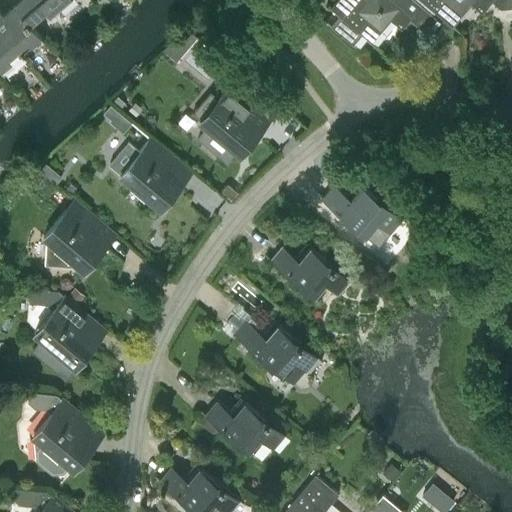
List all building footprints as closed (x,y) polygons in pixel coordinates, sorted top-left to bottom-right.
[(49,14),(65,0),(14,0),(11,3),(29,24),(30,23),(45,10),(49,14)] [(435,16),(421,4),(416,0),(335,0),(331,5),(328,2),(327,3),(339,13),(331,22),(326,18),(325,19),(354,43),(355,42),(352,40),(360,31),(371,40),(389,17),(401,27),(409,17),(424,29),(435,16)] [(422,0),(451,24),(470,1),(482,11),(491,0),(500,7),(511,6),(511,5),(511,0),(422,0)] [(11,3),(2,11),(0,9),(0,29),(21,54),(41,36),(30,23),(29,24),(11,3)] [(0,69),(1,71),(21,54),(0,29),(0,69)] [(259,73),(274,54),(259,41),(243,60),(259,73)] [(206,125),(196,136),(226,161),(235,149),(240,153),(270,117),(266,113),(275,103),(246,79),(237,89),(229,83),(199,119),(206,125)] [(127,141),(110,162),(121,171),(120,173),(161,207),(191,171),(150,136),(138,151),(127,141)] [(46,176),(52,169),(45,164),(40,170),(46,176)] [(362,183),(350,196),(334,182),(322,197),(365,233),(377,220),(389,230),(401,216),(362,183)] [(85,268),(115,232),(74,198),(44,234),(49,239),(47,242),(45,263),(74,265),(77,261),(85,268)] [(311,244),(299,258),(283,244),(270,258),(314,295),(326,281),(338,292),(350,277),(311,244)] [(16,285),(15,293),(25,294),(26,286),(16,285)] [(106,328),(58,289),(30,286),(29,301),(47,302),(53,308),(34,330),(76,365),(106,328)] [(69,295),(77,302),(83,295),(74,288),(69,295)] [(278,321),(267,334),(250,321),(238,335),(281,372),(294,382),(305,368),(318,354),(278,321)] [(28,389),(27,400),(35,407),(49,408),(51,410),(63,397),(56,392),(28,389)] [(51,410),(32,433),(42,441),(37,448),(38,458),(52,471),(63,470),(68,463),(73,467),(104,431),(63,397),(51,410)] [(245,398),(234,412),(217,398),(205,412),(220,425),(248,449),(260,436),(273,446),(285,432),(245,398)] [(214,431),(220,425),(205,412),(200,419),(214,431)] [(391,479),(400,469),(390,461),(382,471),(391,479)] [(200,464),(188,477),(172,463),(159,478),(200,511),(226,511),(240,497),(200,464)] [(328,511),(325,509),(339,492),(316,472),(282,511),(328,511)] [(44,486),(18,484),(11,483),(13,494),(20,501),(38,503),(44,495),(49,499),(37,511),(75,511),(53,493),(44,486)] [(454,498),(444,490),(438,498),(448,506),(454,498)] [(89,503),(86,507),(85,511),(97,511),(97,502),(89,503)]
